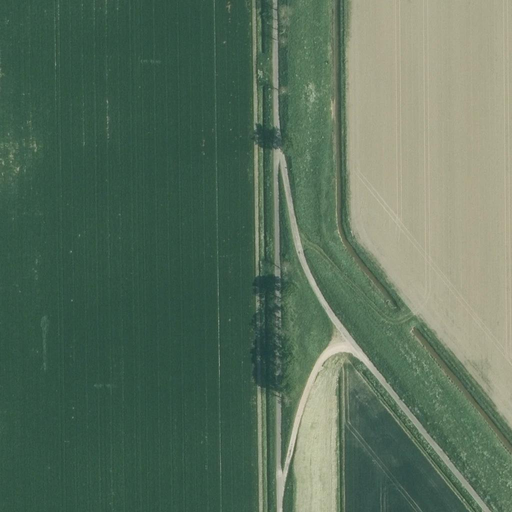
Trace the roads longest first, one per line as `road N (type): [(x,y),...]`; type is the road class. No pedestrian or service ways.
road 1 (unclassified): [(278,507),(275,138)]
road 2 (unclassified): [(353,345),(299,252),(275,138)]
road 3 (unclassified): [(487,511),(353,345)]
road 4 (unclassified): [(278,507),(318,363),(328,351),(353,345)]
road 5 (unclassified): [(275,138),(275,0)]
